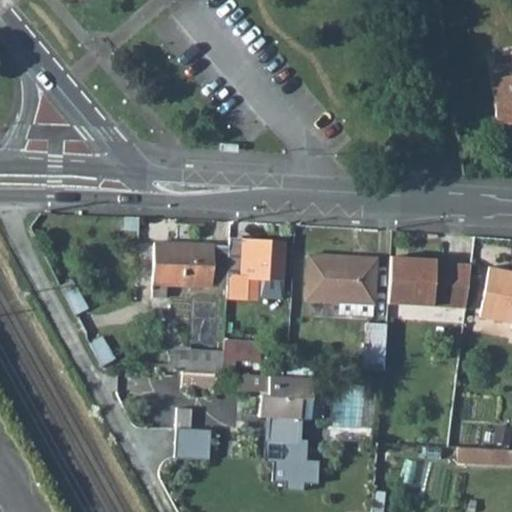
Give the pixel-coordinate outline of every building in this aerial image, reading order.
[(511,77),(489,80),(495,124),(511,121),(511,77)] [(234,153),(235,145),(219,145),(219,149),(219,152),(234,153)] [(258,277),(281,278),(283,243),(228,240),(227,246),(226,273),(226,284),(225,297),(257,298),(257,297),(258,277)] [(152,284),(151,297),(165,298),(165,285),(211,286),(211,283),(211,273),(226,273),(227,246),(153,243),(151,284),(152,284)] [(307,255),(305,300),(338,301),(373,303),(375,258),(307,255)] [(389,256),(386,303),(464,308),(470,265),(434,262),(434,259),(389,256)] [(511,270),(488,266),(478,316),(511,322),(510,327),(511,327),(511,270)] [(211,273),(211,283),(226,284),(226,273),(211,273)] [(281,278),(258,277),(257,297),(281,298),(281,278)] [(291,279),(281,278),(281,298),(290,299),(291,279)] [(63,294),(73,314),(86,307),(75,287),(63,294)] [(338,301),(337,314),(372,316),(373,303),(338,301)] [(364,323),(362,368),(382,369),(384,324),(364,323)] [(99,333),(84,335),(99,364),(112,361),(99,333)] [(231,361),(258,362),(259,342),(223,340),(222,352),(222,360),(231,361)] [(170,364),(170,372),(180,372),(216,374),(221,374),(222,360),(222,352),(172,350),(170,364)] [(145,363),(145,370),(170,372),(170,364),(145,363)] [(180,372),(179,388),(215,390),(216,374),(180,372)] [(236,374),(235,389),(266,391),(266,395),(258,395),(257,415),(267,416),(266,437),(264,437),(262,461),(272,462),(271,480),(284,481),(284,489),(302,490),(302,482),(316,483),(317,462),(302,461),(303,441),(297,441),(298,417),(298,398),(310,398),(311,378),(236,374)] [(317,418),(318,399),(298,398),(298,417),(317,418)] [(191,411),(176,410),(175,430),(190,431),(191,411)] [(190,431),(175,430),(173,460),(207,462),(209,432),(190,431)] [(456,447),(455,462),(489,463),(489,448),(456,447)] [(511,448),(489,448),(489,463),(511,464),(511,448)]
